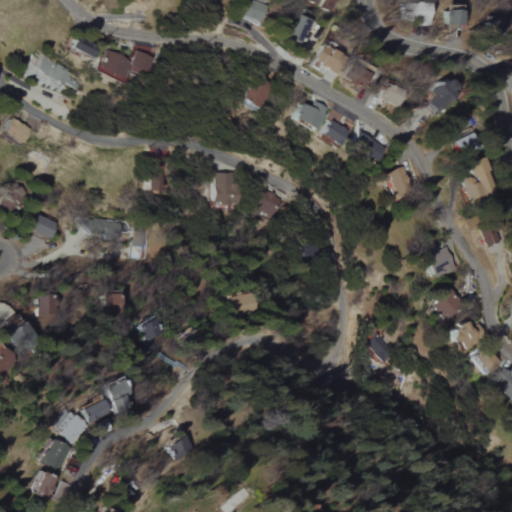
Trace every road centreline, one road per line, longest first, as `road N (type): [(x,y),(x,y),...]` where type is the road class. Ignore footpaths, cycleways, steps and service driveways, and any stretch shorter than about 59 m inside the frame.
road 1 (residential): [(0,76),(2,87),(103,142),(193,147),(270,173),(311,193),(337,225),(349,314),(341,359),(304,362),(247,341),(195,363),(158,415),(80,455),(66,511)]
road 2 (residential): [(58,0),(88,26),(153,40),(213,39),(365,115),(425,167),(511,361)]
road 3 (residential): [(363,0),(385,34),(483,66),(511,191)]
